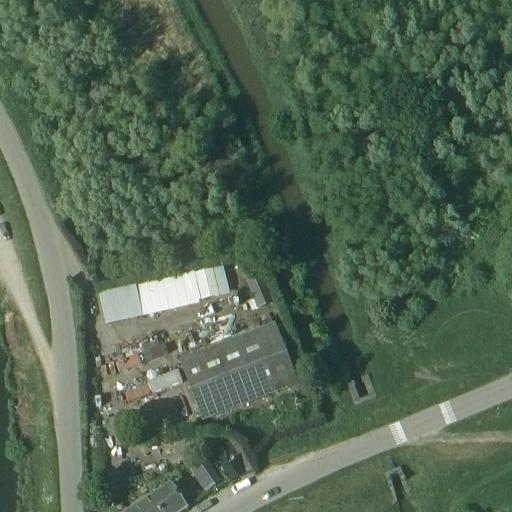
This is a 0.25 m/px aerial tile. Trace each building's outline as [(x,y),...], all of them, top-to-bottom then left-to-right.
[(101,293),(107,325),(232,300),(226,267),(101,293)] [(260,311),(270,307),(257,279),(248,284),(260,311)] [(275,326),(179,363),(203,424),(299,388),(275,326)] [(353,384),(350,385),(355,395),(361,409),(368,407),(373,405),(367,389),(364,379),(361,380),(365,391),(364,391),(365,393),(366,392),(370,401),(366,403),(362,405),(358,395),(359,395),(358,393),(353,384)] [(361,380),(353,384),(358,393),(359,395),(358,395),(362,405),(370,401),(366,392),(365,393),(364,391),(365,391),(361,380)] [(129,454),(110,455),(111,481),(130,480),(129,454)] [(209,463),(193,473),(208,495),(224,485),(209,463)] [(401,488),(404,487),(396,466),(381,472),(390,492),(393,491),(390,483),(387,475),(390,474),(394,472),(398,480),(401,488)] [(390,474),(387,475),(390,483),(393,491),(401,488),(398,480),(394,472),(390,474)] [(185,511),(188,510),(171,487),(135,511),(185,511)]
